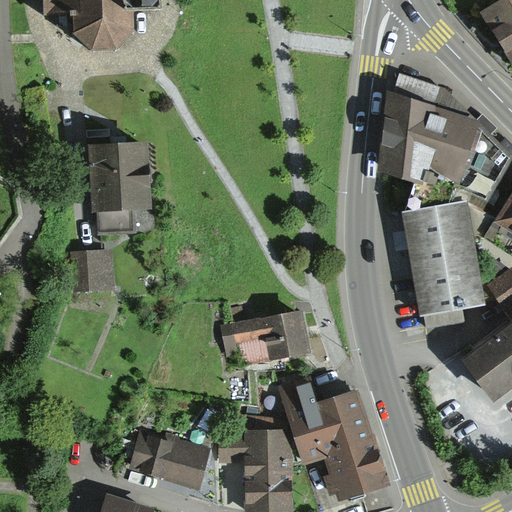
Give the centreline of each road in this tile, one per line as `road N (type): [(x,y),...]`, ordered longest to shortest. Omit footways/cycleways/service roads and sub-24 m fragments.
road 1 (secondary): [(425,511),(362,319),(365,120),(381,24),(400,0)]
road 2 (secondary): [(511,111),(411,0)]
